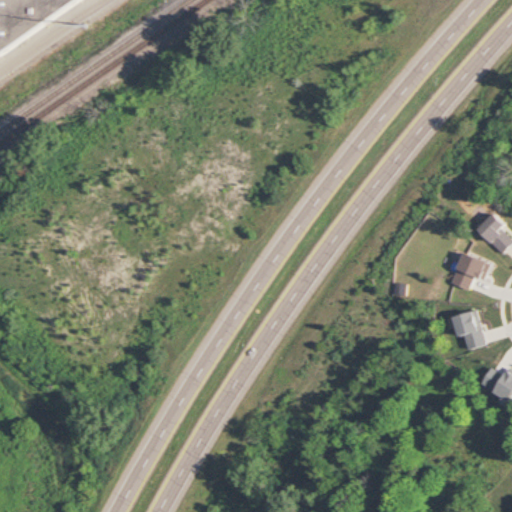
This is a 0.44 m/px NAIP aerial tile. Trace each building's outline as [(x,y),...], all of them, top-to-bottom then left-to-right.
[(0,0),(48,0),(0,33),(0,0)] [(494,216),(511,233),(511,247),(506,253),(481,229),(494,216)] [(494,263),(467,252),(454,282),(471,290),(477,276),(486,280),(494,263)] [(479,311),(489,344),(471,349),(467,333),(464,334),(459,317),(479,311)] [(511,367),(511,368),(508,375),(493,367),(485,385),(511,398),(511,367)]
